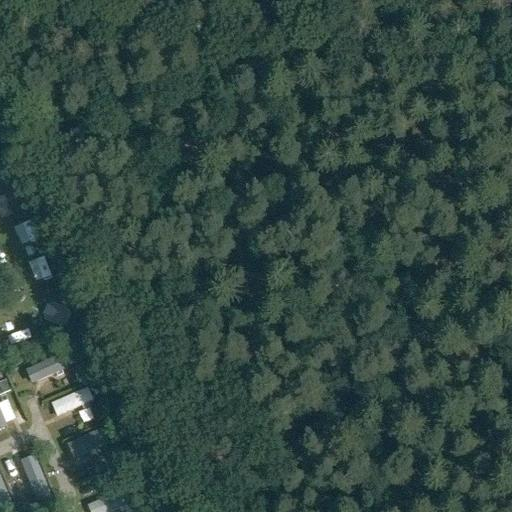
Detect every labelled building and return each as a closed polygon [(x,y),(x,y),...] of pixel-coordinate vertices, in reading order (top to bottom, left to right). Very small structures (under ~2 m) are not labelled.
[(89,374),(84,363),(70,369),(76,380),(89,374)] [(0,380),(0,393),(11,389),(6,378),(0,380)] [(66,415),(99,406),(95,391),(62,399),(66,415)] [(92,410),(98,423),(109,417),(103,404),(92,410)] [(80,441),(84,454),(123,441),(119,428),(80,441)] [(123,459),(117,445),(107,450),(113,464),(123,459)] [(16,503),(27,504),(28,491),(17,490),(16,503)]
